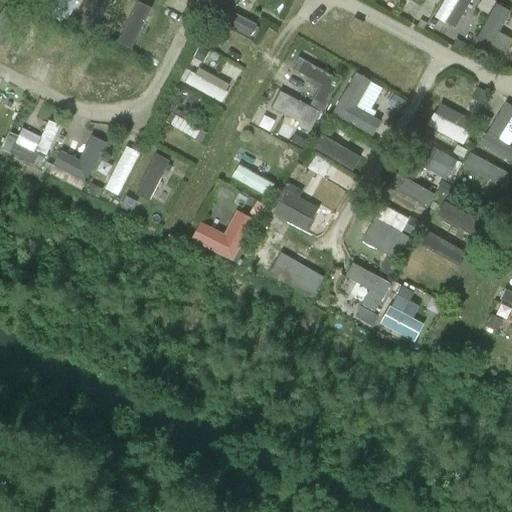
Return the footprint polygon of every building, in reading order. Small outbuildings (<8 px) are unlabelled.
[(61,0),(59,7),(72,12),(76,0),(61,0)] [(221,0),(213,18),(257,39),(263,26),(232,12),(237,0),(221,0)] [(511,57),(511,55),(511,12),(492,5),(477,44),(511,57)] [(0,28),(0,60),(2,62),(25,24),(9,14),(0,28)] [(78,40),(57,84),(69,90),(72,82),(109,99),(126,62),(78,40)] [(310,104),(323,111),(341,79),(300,56),(292,69),(321,85),(310,104)] [(186,85),(223,102),(232,84),(194,66),(186,85)] [(373,136),(385,114),(373,107),(384,88),(356,71),(332,113),(373,136)] [(312,128),(321,110),(280,90),(271,108),(312,128)] [(511,106),(504,102),(480,146),(505,159),(511,146),(511,106)] [(428,128),(462,142),(472,117),(438,103),(428,128)] [(167,120),(201,141),(207,131),(173,110),(167,120)] [(33,134),(10,127),(2,152),(44,165),(58,122),(47,118),(37,149),(29,146),(33,134)] [(91,134),(78,158),(60,149),(50,168),(84,186),(107,142),(91,134)] [(450,183),(461,161),(426,143),(415,165),(450,183)] [(104,188),(119,195),(140,151),(126,144),(104,188)] [(155,152),(134,192),(149,200),(170,160),(155,152)] [(307,231),(320,205),(285,188),(272,214),(307,231)] [(403,233),(410,217),(381,203),(362,242),(398,259),(409,236),(403,233)] [(199,221),(190,242),(235,262),(254,218),(235,210),(225,232),(199,221)] [(271,273),(311,295),(323,275),(282,252),(271,273)] [(243,264),(263,274),(268,263),(249,253),(243,264)] [(339,289),(362,298),(354,317),(372,325),(391,280),(350,263),(339,289)] [(415,342),(425,323),(403,311),(416,289),(403,282),(380,323),(415,342)] [(511,289),(503,286),(487,325),(500,331),(509,310),(511,311),(511,289)]
